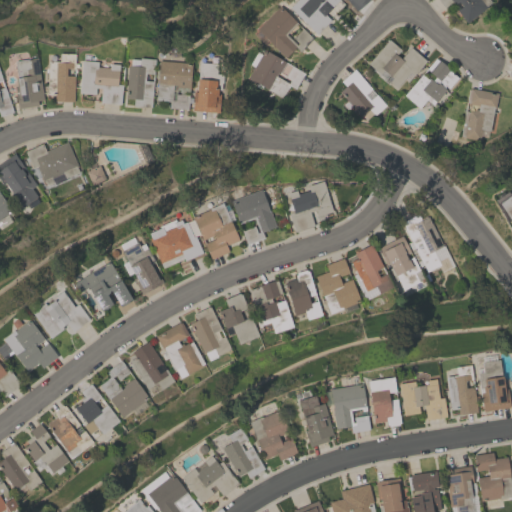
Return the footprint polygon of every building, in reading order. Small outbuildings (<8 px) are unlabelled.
[(337,0),(324,14),(329,20),(315,34),(288,7),(295,0),(337,0)] [(346,0),(366,0),(355,10),(346,0)] [(466,21),(452,3),(446,8),(439,0),(488,0),(490,2),(466,21)] [(299,51),(294,47),(284,58),(256,29),(278,6),(296,22),(284,34),(295,44),(297,43),(292,37),(301,28),(311,38),(299,51)] [(409,46),(426,60),(407,82),(404,80),(395,89),(387,83),(392,77),(382,69),(378,73),(367,63),(387,39),(400,50),(396,54),(400,58),(409,46)] [(281,98),(246,77),(253,66),(248,64),(258,47),(303,73),(294,89),(288,85),(281,98)] [(73,101),(53,100),(54,94),(47,94),(47,61),(58,61),(59,53),(74,53),(73,101)] [(14,61),(36,57),(42,99),(36,100),(37,105),(17,108),(13,85),(15,84),(14,77),(16,77),(14,61)] [(125,98),(127,65),(129,65),(130,59),(139,60),(139,57),(154,59),(153,74),(145,73),(144,80),(152,81),(150,107),(132,106),(133,98),(125,98)] [(418,108),(403,95),(421,74),(426,79),(428,77),(431,80),(434,77),(428,72),(429,71),(425,68),(435,57),(449,69),(448,70),(457,77),(447,88),(444,85),(442,87),(445,90),(432,105),(425,99),(418,108)] [(120,104),(99,102),(100,88),(94,87),(94,94),(78,93),(81,60),(97,62),(96,66),(108,67),(108,63),(118,64),(117,84),(121,84),(120,104)] [(190,63),(188,88),(175,86),(175,85),(172,85),(171,100),(175,100),(175,94),(188,95),(187,109),(168,107),(168,101),(155,100),(158,60),(190,63)] [(216,63),(215,88),(217,88),(217,93),(219,93),(218,111),(191,110),(193,92),(195,92),(198,62),(216,63)] [(384,105),(365,121),(361,115),(359,117),(337,91),(344,86),(340,81),(353,69),(370,88),(363,94),(369,100),(375,95),(384,105)] [(0,77),(1,80),(0,80),(0,87),(3,87),(12,111),(0,115),(0,77)] [(478,139),(460,136),(464,111),(468,112),(469,110),(473,111),(473,109),(477,110),(478,106),(467,104),(467,103),(464,102),(467,87),(498,92),(496,107),(493,107),(492,112),(495,112),(492,132),(479,130),(478,139)] [(24,151),(41,143),(45,150),(66,142),(78,172),(64,178),(65,180),(53,185),(52,183),(45,185),(43,181),(42,181),(35,166),(31,168),(24,151)] [(0,181),(0,161),(13,152),(36,185),(31,188),(39,201),(28,208),(26,203),(21,206),(4,182),(1,183),(0,181)] [(104,178),(91,184),(85,171),(88,170),(86,166),(94,162),(96,165),(98,164),(104,178)] [(322,180),(331,211),(316,216),(314,210),(308,212),(312,225),(293,231),(287,213),(292,212),(286,192),(295,190),(296,193),(307,190),(306,185),(322,180)] [(275,226),(261,232),(263,238),(245,244),(240,230),(253,226),(255,233),(260,231),(254,216),(236,222),(228,199),(260,187),(275,226)] [(511,222),(509,218),(506,220),(492,200),(496,197),(494,195),(501,190),(502,192),(506,189),(510,195),(511,193),(511,222)] [(0,219),(0,194),(11,211),(0,219)] [(203,243),(210,259),(228,251),(225,245),(237,239),(221,202),(207,208),(208,209),(191,216),(201,239),(211,235),(213,239),(203,243)] [(453,265),(441,271),(438,266),(425,272),(408,236),(406,238),(399,223),(416,214),(419,220),(427,216),(442,245),(443,245),(453,265)] [(159,263),(147,238),(149,238),(147,233),(158,228),(157,226),(173,219),(174,221),(179,219),(181,223),(191,219),(198,234),(194,235),(201,252),(183,260),(180,254),(159,263)] [(400,235),(377,247),(386,265),(388,263),(402,289),(418,282),(417,280),(423,278),(419,270),(418,270),(400,235)] [(138,246),(142,243),(145,248),(146,248),(153,261),(151,263),(162,282),(140,294),(131,278),(134,277),(119,251),(121,250),(118,244),(131,237),(134,242),(135,241),(138,246)] [(373,286),(377,293),(365,299),(352,275),(356,273),(350,262),(356,259),(352,252),(370,242),(384,267),(376,271),(378,276),(385,272),(388,278),(373,286)] [(348,273),(342,257),(324,264),(326,271),(314,275),(328,314),(359,301),(350,279),(340,283),(337,277),(348,273)] [(108,261),(131,300),(119,307),(110,291),(107,292),(113,302),(108,305),(108,306),(104,309),(103,308),(100,310),(86,286),(77,291),(72,282),(108,261)] [(293,315),(283,282),(295,279),(293,274),(295,274),(294,272),(304,269),(305,271),(307,270),(314,294),(306,296),(308,303),(316,300),(321,315),(306,320),(303,312),(293,315)] [(273,333),(269,322),(261,324),(260,327),(257,328),(255,321),(257,320),(248,289),(276,279),(281,294),(269,297),(271,302),(282,298),(292,326),(273,333)] [(87,319),(71,330),(65,323),(61,326),(62,328),(49,338),(30,312),(43,302),(45,305),(53,299),(54,301),(56,299),(53,295),(61,290),(73,306),(76,304),(87,319)] [(256,336),(237,344),(232,333),(225,336),(215,310),(224,306),(221,298),(237,291),(256,336)] [(191,313),(209,305),(220,329),(213,333),(216,339),(224,335),(230,349),(208,360),(205,353),(203,353),(188,323),(195,320),(191,313)] [(0,338),(12,330),(13,331),(27,319),(42,339),(34,345),(37,349),(46,342),(57,356),(41,368),(37,362),(25,371),(11,353),(3,360),(0,356),(0,343),(3,341),(0,338)] [(180,378),(163,348),(162,349),(161,346),(159,347),(152,335),(179,321),(187,335),(177,341),(179,344),(182,342),(183,343),(187,341),(187,343),(191,340),(204,365),(180,378)] [(173,381),(149,396),(129,362),(127,363),(124,358),(131,353),(130,351),(146,340),(173,381)] [(474,368),(480,367),(479,362),(497,359),(502,389),(505,389),(506,398),(509,397),(510,405),(508,405),(508,407),(482,411),(474,368)] [(104,371),(120,360),(129,372),(118,380),(114,375),(111,377),(120,389),(123,387),(121,385),(132,377),(147,398),(121,417),(97,385),(108,377),(104,371)] [(475,412),(457,414),(456,408),(449,410),(443,377),(454,375),(453,367),(468,365),(470,379),(463,380),(464,388),(471,386),(475,412)] [(0,367),(2,370),(6,368),(18,384),(3,395),(0,391),(0,367)] [(365,381),(391,377),(394,391),(386,393),(387,399),(395,398),(399,422),(397,423),(397,424),(387,426),(387,424),(385,425),(384,420),(372,422),(365,381)] [(445,416),(425,420),(422,404),(417,405),(418,412),(402,415),(397,383),(412,381),(413,386),(425,384),(425,380),(434,378),(437,398),(442,397),(445,416)] [(89,434),(83,425),(85,424),(72,406),(80,401),(79,399),(82,397),(78,391),(89,382),(118,420),(101,433),(100,432),(97,434),(94,430),(89,434)] [(368,429),(349,432),(349,426),(334,428),(328,389),(360,383),(365,411),(360,411),(359,409),(349,410),(351,422),(353,422),(352,417),(365,414),(368,429)] [(327,441),(308,447),(303,430),(305,429),(296,400),(313,395),(316,405),(322,403),(332,434),(326,436),(327,441)] [(91,442),(70,459),(45,425),(55,417),(51,412),(62,404),(78,424),(72,429),(76,435),(83,430),(91,442)] [(295,452),(278,460),(275,454),(262,459),(247,421),(277,409),(287,431),(276,436),(279,442),(289,437),(295,452)] [(36,471),(30,462),(32,460),(22,447),(27,444),(23,440),(30,435),(27,431),(39,422),(49,436),(42,441),(48,448),(55,443),(67,460),(60,466),(63,469),(57,474),(55,471),(50,475),(46,470),(45,471),(42,467),(36,471)] [(262,468),(247,478),(244,472),(236,476),(220,447),(229,442),(225,434),(239,427),(246,440),(239,444),(243,450),(250,446),(262,468)] [(0,454),(0,450),(12,442),(27,463),(21,468),(25,474),(32,469),(40,481),(28,490),(26,488),(20,493),(16,488),(12,490),(0,472),(0,458),(2,457),(0,454)] [(511,496),(479,501),(476,477),(487,475),(486,469),(474,470),(472,455),(491,452),(492,458),(507,456),(507,459),(506,459),(511,496)] [(209,455),(216,464),(219,462),(236,483),(221,494),(212,484),(207,488),(211,493),(199,503),(178,477),(192,467),(193,467),(209,455)] [(449,506),(446,492),(447,492),(444,474),(448,473),(448,470),(469,466),(472,483),(469,483),(472,511),(455,511),(454,506),(449,506)] [(159,511),(156,508),(155,509),(154,508),(152,509),(137,490),(165,469),(169,474),(171,473),(199,510),(196,511),(159,511)] [(431,511),(410,511),(408,496),(409,496),(406,476),(409,476),(409,474),(434,470),(437,486),(432,487),(432,489),(435,488),(439,510),(431,511)] [(374,481),(398,478),(401,500),(404,500),(404,506),(406,506),(406,511),(380,511),(379,499),(376,499),(374,481)] [(0,481),(1,481),(16,507),(8,511),(6,511),(4,511),(3,509),(0,510),(0,481)] [(330,511),(328,501),(340,498),(338,490),(367,483),(372,504),(372,505),(372,511),(330,511)] [(151,511),(121,511),(137,498),(144,506),(145,504),(151,511)] [(291,511),(291,510),(316,499),(321,511),(291,511)]
